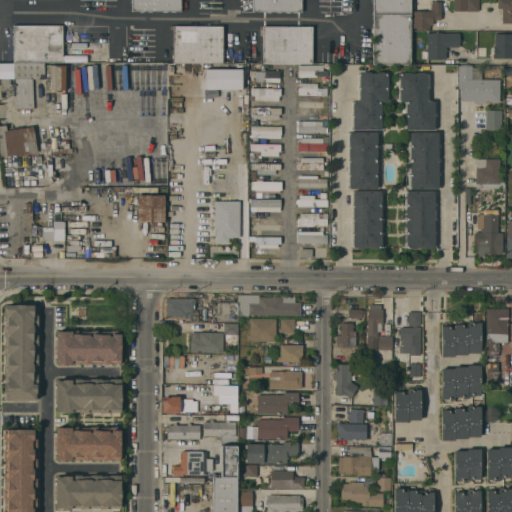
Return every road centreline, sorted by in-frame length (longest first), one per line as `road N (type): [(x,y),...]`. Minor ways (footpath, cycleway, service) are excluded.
road 1 (tertiary): [(511,279),(0,278)]
road 2 (residential): [(143,280),(148,511)]
road 3 (residential): [(331,280),(329,511)]
